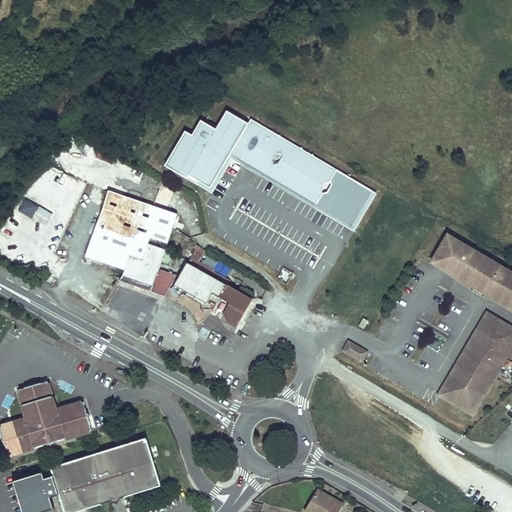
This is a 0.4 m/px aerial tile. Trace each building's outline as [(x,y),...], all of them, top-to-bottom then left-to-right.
[(187,130),(166,165),(189,178),(190,174),(212,187),(232,153),(354,224),(374,190),(252,118),(250,122),(228,110),(218,128),(203,119),(196,131),(194,134),(187,130)] [(189,178),(214,192),(232,161),(243,163),(312,204),(356,230),(378,192),(374,190),(354,224),(232,153),(212,187),(190,174),(189,178)] [(182,213),(114,189),(90,254),(129,268),(134,252),(147,256),(154,240),(157,235),(172,240),(182,213)] [(23,212),(31,216),(36,203),(28,200),(23,212)] [(48,221),(53,212),(39,205),(34,214),(48,221)] [(511,266),(449,231),(431,261),(499,300),(511,307),(511,266)] [(163,296),(175,274),(161,270),(164,264),(172,267),(176,255),(168,252),(170,247),(154,240),(147,256),(134,252),(129,268),(129,271),(123,279),(163,296)] [(231,321),(240,328),(257,301),(231,284),(233,280),(200,260),(209,248),(203,244),(177,285),(185,295),(190,290),(205,299),(204,307),(219,307),(228,313),(231,321)] [(289,281),(292,272),(284,268),(280,278),(289,281)] [(167,298),(179,276),(175,274),(163,296),(167,298)] [(476,414),(511,351),(511,326),(490,314),(443,395),(476,414)] [(364,329),(368,321),(363,318),(359,326),(364,329)] [(199,336),(206,339),(209,330),(202,328),(199,336)] [(353,353),(357,346),(352,342),(347,350),(353,353)] [(365,360),(369,352),(357,346),(353,353),(365,360)] [(510,386),(511,382),(511,373),(506,370),(500,381),(510,386)] [(23,416),(0,422),(0,433),(5,452),(90,427),(82,398),(52,407),(44,378),(16,387),(23,416)] [(117,409),(115,416),(122,418),(124,412),(117,409)] [(146,439),(49,468),(50,474),(43,476),(41,470),(12,479),(22,511),(33,511),(52,506),(50,495),(56,493),(61,511),(73,511),(104,503),(101,495),(105,493),(106,496),(119,492),(119,489),(122,488),(124,497),(156,487),(159,481),(146,439)] [(101,495),(104,503),(124,497),(122,488),(119,489),(119,492),(106,496),(105,493),(101,495)] [(319,489),(306,511),(308,511),(340,511),(345,505),(319,489)]
